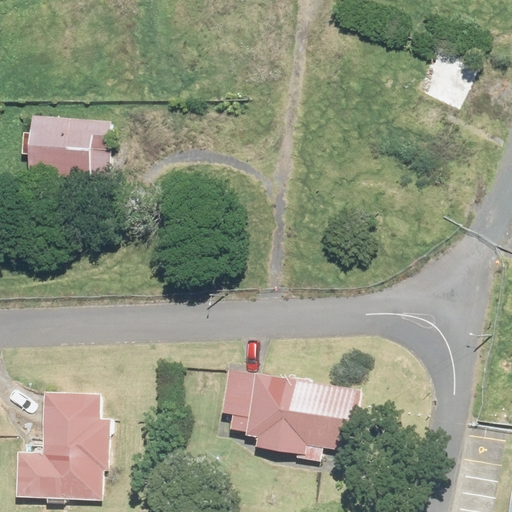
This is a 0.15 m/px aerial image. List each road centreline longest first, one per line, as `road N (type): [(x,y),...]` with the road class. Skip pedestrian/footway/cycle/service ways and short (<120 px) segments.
road 1 (residential): [(0,328),(366,314),(438,327)]
road 2 (unknown): [(279,319),(263,0)]
